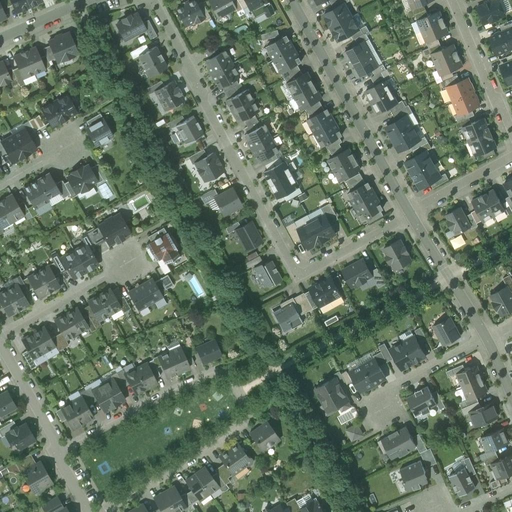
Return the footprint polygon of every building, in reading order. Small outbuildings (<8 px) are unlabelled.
[(16,13),(30,7),(26,0),(10,0),(13,5),(16,13)] [(193,0),(176,10),(185,26),(194,21),(195,23),(203,19),(204,18),(196,5),(193,0)] [(208,0),(217,17),(227,11),(228,12),(235,8),(231,1),(230,0),(208,0)] [(235,8),(237,12),(242,9),(237,0),(233,0),(231,1),(235,8)] [(244,0),(237,0),(242,9),(244,12),(243,9),(248,6),(244,0)] [(266,1),(264,0),(244,0),(248,6),(250,10),(264,3),(266,1)] [(350,1),(349,0),(338,0),(331,4),(334,9),(344,3),(345,4),(350,1)] [(408,0),(412,9),(423,5),(434,0),(408,0)] [(477,8),(483,24),(490,21),(491,22),(499,19),(498,18),(505,14),(499,0),(495,0),(491,2),(491,1),(483,4),(484,5),(477,8)] [(203,19),(204,21),(210,18),(202,2),(196,5),(204,18),(203,19)] [(250,11),(254,18),(264,13),(267,17),(274,13),(268,2),(264,4),(264,3),(250,10),(250,11)] [(323,15),(331,28),(352,17),(345,4),(344,3),(334,9),(323,15)] [(409,17),(415,15),(426,10),(423,5),(412,9),(407,12),(409,17)] [(428,16),(426,10),(415,15),(417,20),(428,16)] [(417,20),(422,31),(444,22),(442,17),(442,18),(439,11),(428,16),(417,20)] [(254,18),(257,23),(267,18),(267,17),(264,13),(254,18)] [(117,25),(125,40),(144,29),(145,29),(142,23),(137,14),(130,17),(129,16),(122,20),(123,21),(117,25)] [(359,30),(352,17),(331,28),(338,41),(350,34),(359,30)] [(511,19),(499,25),(503,32),(511,29),(511,30),(511,19)] [(144,29),(150,39),(157,36),(148,20),(142,23),(145,29),(144,29)] [(446,26),(444,22),(422,31),(426,42),(437,38),(448,33),(446,26)] [(353,40),(355,39),(366,33),(369,31),(366,26),(359,30),(350,34),(353,40)] [(489,38),(496,55),(511,48),(511,30),(511,29),(503,32),(489,38)] [(260,35),(262,41),(279,36),(278,30),(260,35)] [(56,58),(57,62),(63,60),(72,56),(78,54),(75,47),(77,46),(73,38),(71,39),(68,33),(48,41),(50,45),(56,58)] [(369,38),(366,33),(355,39),(358,45),(363,42),(363,41),(369,38)] [(267,47),(274,60),(294,49),(287,35),(267,47)] [(426,42),(429,48),(440,43),(437,38),(426,42)] [(344,53),(351,65),(370,54),(363,42),(358,45),(344,53)] [(442,49),(440,43),(429,48),(423,50),(426,56),(431,54),(442,49)] [(129,53),(133,59),(138,56),(149,50),(145,44),(129,53)] [(431,54),(436,65),(458,55),(457,51),(456,51),(453,44),(442,49),(431,54)] [(42,49),(45,56),(40,58),(45,69),(50,67),(48,62),(56,58),(50,45),(42,49)] [(35,47),(24,52),(34,74),(45,69),(40,58),(35,47)] [(138,56),(149,77),(167,67),(156,47),(149,50),(138,56)] [(204,50),(209,59),(220,53),(216,47),(204,50)] [(301,62),(294,49),(274,60),(281,73),(297,64),(301,62)] [(204,62),(211,75),(232,64),(224,51),(220,53),(209,59),(204,62)] [(36,79),(34,74),(24,52),(13,57),(18,68),(23,79),(25,84),(36,79)] [(377,66),(370,54),(351,65),(358,77),(372,69),(377,66)] [(460,59),(458,55),(436,65),(440,76),(452,71),(463,66),(460,59)] [(72,56),(63,60),(65,65),(74,61),(72,56)] [(511,61),(509,63),(504,65),(505,67),(502,68),(509,84),(511,82),(511,61)] [(0,62),(0,84),(1,85),(11,81),(6,70),(2,62),(0,62)] [(239,77),(232,64),(211,75),(218,88),(221,87),(236,79),(239,77)] [(281,73),(284,78),(300,69),(297,64),(281,73)] [(372,69),(375,76),(381,72),(386,69),(383,64),(377,67),(377,66),(372,69)] [(18,68),(12,70),(11,68),(6,70),(11,81),(13,86),(19,84),(20,87),(25,84),(23,79),(18,68)] [(303,75),(300,69),(284,78),(287,83),(303,75)] [(440,76),(443,81),(454,77),(452,71),(440,76)] [(287,83),(294,96),(314,85),(307,72),(303,75),(287,83)] [(384,77),(381,72),(375,76),(371,78),(374,83),(384,77)] [(457,75),(454,77),(443,81),(441,82),(444,89),(447,87),(460,82),(457,75)] [(221,87),(224,92),(238,84),(236,79),(221,87)] [(447,87),(453,101),(473,92),(468,79),(460,82),(447,87)] [(366,91),(371,102),(391,91),(385,80),(366,91)] [(147,89),(150,94),(155,91),(164,86),(161,81),(147,89)] [(155,91),(165,110),(183,101),(180,94),(181,94),(177,87),(176,88),(173,82),(164,86),(155,91)] [(240,83),(238,84),(224,92),(227,98),(243,89),(240,83)] [(322,98),(314,85),(294,96),(302,110),(305,108),(319,100),(322,98)] [(228,107),(231,112),(252,101),(247,90),(226,101),(229,106),(228,107)] [(397,103),(391,91),(371,102),(378,114),(389,108),(397,103)] [(479,105),(473,92),(453,101),(459,114),(471,109),(479,105)] [(67,94),(54,102),(64,120),(69,118),(68,117),(77,112),(67,94)] [(305,108),(308,113),(322,105),(319,100),(305,108)] [(389,108),(393,114),(406,106),(402,100),(397,103),(389,108)] [(258,111),(252,101),(231,112),(234,117),(235,117),(238,122),(258,111)] [(60,122),(64,120),(54,102),(41,109),(51,127),(60,122)] [(325,110),(322,105),(308,113),(311,118),(325,110)] [(408,105),(406,106),(393,114),(397,121),(406,115),(407,116),(413,113),(408,105)] [(307,120),(315,133),(335,122),(327,109),(325,110),(311,118),(307,120)] [(455,116),(458,122),(474,115),(471,109),(459,114),(455,116)] [(86,122),(89,127),(103,119),(100,114),(86,122)] [(39,115),(33,118),(39,129),(45,126),(39,115)] [(167,123),(170,129),(175,126),(184,121),(182,115),(167,123)] [(386,127),(392,138),(413,127),(407,116),(406,115),(397,121),(386,127)] [(182,139),(185,144),(203,134),(193,116),(184,121),(175,126),(178,131),(175,133),(179,141),(182,139)] [(244,122),(247,127),(258,122),(255,116),(244,122)] [(34,132),(39,129),(33,118),(28,121),(34,132)] [(456,123),(459,128),(471,123),(469,118),(456,123)] [(462,127),(468,142),(490,132),(488,128),(484,118),(462,127)] [(86,129),(96,146),(113,136),(103,119),(89,127),(86,129)] [(24,129),(30,139),(36,135),(34,132),(28,121),(22,125),(24,129)] [(258,121),(258,122),(247,127),(244,129),(247,134),(261,127),(258,121)] [(342,135),(335,122),(315,133),(322,146),(325,145),(339,137),(342,135)] [(244,136),(251,149),(271,138),(264,125),(261,127),(247,134),(244,136)] [(420,139),(413,127),(392,138),(399,151),(410,146),(420,140),(420,139)] [(24,129),(13,135),(25,156),(36,149),(30,139),(24,129)] [(492,137),(490,132),(468,142),(475,156),(497,147),(493,137),(492,137)] [(13,163),(25,156),(13,135),(1,142),(7,152),(13,163)] [(410,146),(412,151),(428,142),(425,136),(420,139),(420,140),(410,146)] [(328,150),(329,149),(339,144),(342,142),(339,137),(325,145),(328,150)] [(278,151),(271,138),(251,149),(258,162),(261,161),(275,153),(278,151)] [(432,148),(428,142),(412,151),(415,156),(426,150),(426,151),(432,148)] [(342,149),(339,144),(329,149),(332,155),(342,149)] [(188,157),(192,165),(195,163),(207,156),(203,149),(188,157)] [(328,160),(334,170),(355,159),(352,154),(351,154),(348,149),(328,160)] [(482,153),(484,159),(496,154),(493,149),(482,153)] [(405,162),(412,175),(433,163),(426,151),(426,150),(415,156),(405,162)] [(195,163),(204,181),(210,178),(211,179),(214,180),(217,179),(218,175),(217,174),(223,171),(213,153),(207,156),(195,163)] [(264,166),(266,165),(278,158),(275,153),(261,161),(264,166)] [(280,157),(278,158),(266,165),(268,170),(283,163),(280,157)] [(358,164),(355,159),(334,170),(340,181),(360,170),(357,165),(358,164)] [(264,173),(271,186),(292,174),(285,161),(283,163),(268,170),(264,173)] [(440,176),(433,163),(412,175),(420,189),(430,183),(441,177),(440,176)] [(88,165),(81,169),(74,173),(67,177),(69,181),(76,193),(82,190),(83,191),(92,186),(91,184),(96,181),(97,181),(90,169),(88,165)] [(96,181),(97,183),(103,180),(95,166),(90,169),(97,181),(96,181)] [(49,173),(37,180),(47,199),(59,192),(55,184),(49,173)] [(345,181),(349,186),(363,179),(360,173),(345,181)] [(430,183),(433,188),(449,179),(445,173),(440,176),(441,177),(430,183)] [(299,187),(292,174),(271,186),(278,198),(299,187)] [(366,184),(363,179),(349,186),(351,192),(366,184)] [(49,201),(47,199),(37,180),(23,188),(33,206),(35,209),(49,201)] [(59,192),(63,198),(70,194),(64,184),(62,180),(55,184),(59,192)] [(70,194),(72,198),(77,195),(76,193),(69,181),(64,184),(70,194)] [(348,194),(355,207),(375,196),(368,182),(366,184),(351,192),(348,194)] [(214,199),(223,215),(241,205),(232,188),(218,196),(214,198),(214,199)] [(200,197),(204,204),(214,199),(214,198),(218,196),(214,189),(200,197)] [(494,189),(483,195),(494,216),(505,210),(494,189)] [(12,194),(1,201),(13,222),(24,215),(18,205),(12,194)] [(484,222),(494,216),(483,195),(472,201),(476,210),(482,220),(483,222),(484,222)] [(383,209),(375,196),(355,207),(363,220),(366,218),(380,210),(381,210),(383,209)] [(0,225),(1,228),(13,222),(1,201),(0,201),(0,225)] [(24,215),(29,212),(27,209),(23,202),(18,205),(24,215)] [(325,215),(330,224),(338,219),(330,203),(321,208),(325,215)] [(33,206),(27,209),(29,212),(32,217),(38,214),(35,209),(33,206)] [(454,229),(456,234),(470,227),(465,216),(460,207),(446,215),(449,220),(447,221),(451,230),(454,229)] [(366,218),(369,223),(383,215),(380,210),(366,218)] [(471,213),(477,223),(482,220),(476,210),(471,213)] [(470,227),(472,229),(478,225),(477,223),(471,213),(465,216),(470,227)] [(107,240),(109,244),(116,240),(117,242),(123,238),(122,236),(129,232),(119,215),(112,219),(111,217),(105,221),(106,223),(99,227),(107,240)] [(325,215),(312,222),(322,241),(336,234),(330,224),(325,215)] [(494,216),(484,222),(486,227),(497,222),(494,216)] [(225,228),(228,234),(235,230),(240,227),(237,222),(225,228)] [(241,240),(246,250),(261,242),(250,222),(240,227),(235,230),(238,229),(242,236),(241,240)] [(286,227),(295,243),(303,238),(298,229),(295,222),(286,227)] [(308,249),(322,241),(312,222),(298,229),(303,238),(308,249)] [(87,233),(95,247),(107,240),(99,227),(87,233)] [(148,237),(151,242),(166,233),(163,228),(148,237)] [(449,238),(456,234),(454,229),(451,230),(446,233),(449,238)] [(161,259),(164,264),(179,256),(176,250),(177,250),(172,242),(167,233),(166,233),(151,242),(146,245),(156,262),(161,259)] [(96,250),(95,247),(87,234),(81,237),(85,244),(86,244),(91,253),(96,250)] [(392,263),(395,269),(411,261),(407,254),(409,253),(405,246),(404,247),(400,240),(384,248),(388,255),(386,256),(389,264),(392,263)] [(85,244),(74,251),(86,272),(98,265),(91,253),(86,244),(85,244)] [(74,279),(86,272),(74,251),(62,258),(74,279)] [(50,257),(53,263),(59,273),(65,270),(56,254),(50,257)] [(260,262),(261,264),(262,266),(264,265),(264,264),(259,256),(243,264),(246,269),(260,262)] [(342,271),(351,287),(358,283),(359,285),(366,281),(365,279),(372,275),(370,272),(364,259),(342,271)] [(253,268),(264,287),(271,283),(270,282),(273,281),(274,284),(281,280),(271,260),(264,264),(264,265),(262,266),(261,264),(253,268)] [(59,273),(53,263),(48,266),(54,276),(59,273)] [(48,266),(38,272),(50,292),(60,287),(54,276),(48,266)] [(372,275),(378,288),(386,284),(377,268),(370,272),(372,275)] [(39,298),(50,292),(38,272),(27,278),(33,288),(39,298)] [(23,294),(28,291),(22,281),(19,275),(11,280),(14,285),(17,284),(23,294)] [(159,279),(159,280),(165,290),(173,285),(167,275),(159,279)] [(332,279),(338,289),(344,286),(338,275),(332,279)] [(507,286),(510,293),(511,292),(511,291),(511,278),(510,275),(503,279),(507,286)] [(311,290),(319,306),(330,300),(340,294),(338,289),(332,279),(331,277),(310,288),(311,290)] [(27,278),(22,281),(28,291),(33,288),(27,278)] [(138,287),(148,304),(153,302),(162,296),(154,283),(152,279),(138,287)] [(167,293),(165,290),(159,280),(154,283),(162,296),(167,293)] [(14,285),(6,290),(18,310),(29,304),(23,294),(17,284),(14,285)] [(498,309),(502,315),(511,309),(511,292),(510,293),(507,286),(491,295),(494,302),(493,302),(497,310),(498,309)] [(138,287),(128,293),(138,310),(148,304),(138,287)] [(110,289),(99,295),(110,315),(120,308),(121,308),(116,300),(110,289)] [(8,316),(18,310),(6,290),(0,293),(0,302),(2,306),(8,316)] [(305,293),(306,295),(313,308),(313,309),(319,306),(311,290),(305,293)] [(293,298),(295,301),(306,295),(305,293),(304,292),(293,298)] [(98,321),(110,315),(99,295),(87,302),(98,321)] [(302,314),(313,308),(306,295),(295,301),(300,311),(302,314)] [(120,308),(123,313),(130,309),(123,296),(116,300),(121,308),(120,308)] [(153,302),(158,309),(167,304),(162,296),(153,302)] [(279,305),(281,309),(290,304),(288,300),(279,305)] [(330,300),(319,306),(323,313),(334,307),(330,300)] [(299,316),(298,312),(292,303),(290,304),(281,309),(273,313),(280,326),(283,331),(291,326),(289,321),(299,316)] [(77,308),(66,314),(77,334),(88,327),(77,308)] [(65,340),(77,334),(66,314),(54,321),(65,340)] [(303,323),(299,316),(289,321),(291,326),(292,329),(303,323)] [(440,338),(444,344),(459,336),(450,318),(434,326),(437,332),(437,334),(439,337),(440,338)] [(44,327),(33,333),(44,353),(55,346),(44,327)] [(415,330),(421,343),(427,340),(420,327),(415,330)] [(32,359),(44,353),(33,333),(21,340),(28,351),(32,359)] [(415,336),(403,343),(414,363),(426,356),(415,336)] [(183,339),(187,347),(190,355),(196,353),(189,337),(183,339)] [(196,349),(203,363),(221,355),(214,341),(196,349)] [(379,346),(381,352),(387,362),(393,359),(385,343),(379,346)] [(401,370),(414,363),(403,343),(390,349),(401,370)] [(180,347),(169,352),(179,374),(190,369),(188,366),(181,349),(180,347)] [(194,363),(190,355),(187,347),(181,349),(188,366),(194,363)] [(22,354),(31,369),(36,366),(32,359),(28,351),(22,354)] [(168,378),(179,374),(169,352),(158,356),(162,365),(168,378)] [(379,366),(387,362),(381,352),(373,356),(375,359),(379,366)] [(152,358),(153,359),(157,368),(162,365),(158,356),(152,358)] [(160,376),(157,368),(153,359),(146,363),(147,363),(155,379),(160,376)] [(375,359),(363,365),(373,385),(386,378),(379,366),(375,359)] [(146,363),(136,368),(146,389),(157,384),(155,379),(147,363),(146,363)] [(452,369),(454,375),(457,373),(465,370),(463,364),(452,369)] [(361,392),(373,385),(363,365),(350,372),(354,380),(361,392)] [(457,373),(462,386),(482,378),(476,365),(465,370),(457,373)] [(136,394),(146,389),(136,368),(125,374),(124,374),(130,384),(136,394)] [(122,370),(117,373),(123,385),(124,387),(130,384),(124,374),(125,374),(122,370)] [(336,377),(340,384),(345,382),(341,374),(340,371),(334,374),(336,378),(336,377)] [(345,382),(347,384),(352,381),(346,371),(341,374),(345,382)] [(118,388),(123,385),(117,373),(116,373),(110,376),(112,379),(113,379),(118,388)] [(341,408),(342,411),(351,406),(348,401),(349,400),(340,384),(336,377),(336,378),(315,389),(324,404),(324,405),(326,403),(329,408),(336,403),(338,406),(339,405),(341,408)] [(487,391),(482,378),(462,386),(468,399),(476,396),(487,391)] [(112,379),(103,385),(115,406),(125,400),(118,388),(113,379),(112,379)] [(104,412),(115,406),(103,385),(93,391),(92,391),(97,400),(104,412)] [(414,413),(416,417),(422,413),(423,414),(430,411),(429,409),(432,408),(431,407),(437,404),(431,394),(427,386),(421,389),(415,393),(406,398),(414,412),(413,412),(414,413)] [(91,387),(85,390),(92,403),(97,400),(92,391),(93,391),(91,387)] [(92,403),(85,390),(79,394),(81,397),(82,397),(87,406),(92,403)] [(0,414),(1,416),(16,408),(7,391),(0,394),(0,414)] [(437,404),(440,410),(445,407),(437,391),(431,394),(437,404)] [(465,400),(467,406),(478,401),(476,396),(468,399),(465,400)] [(81,397),(71,403),(83,424),(94,418),(87,406),(82,397),(81,397)] [(470,411),(481,407),(478,401),(467,406),(462,408),(464,414),(470,412),(470,411)] [(470,412),(476,426),(498,417),(492,402),(481,407),(470,411),(470,412)] [(73,429),(83,424),(71,403),(61,409),(67,419),(73,429)] [(324,405),(324,404),(321,406),(326,416),(341,408),(339,405),(338,406),(336,403),(329,408),(326,403),(324,405)] [(55,412),(61,422),(67,419),(61,409),(55,412)] [(0,428),(0,430),(3,436),(5,435),(10,432),(9,430),(16,426),(13,421),(0,428)] [(17,448),(21,449),(35,440),(25,423),(17,428),(16,426),(9,430),(10,432),(5,435),(11,445),(14,443),(17,448)] [(255,441),(262,451),(279,439),(275,434),(276,431),(274,428),(271,428),(267,423),(250,435),(255,441)] [(347,430),(352,440),(363,435),(357,424),(347,430)] [(406,426),(381,439),(387,451),(392,459),(416,446),(412,437),(406,426)] [(480,437),(487,452),(495,449),(509,442),(503,428),(480,437)] [(420,453),(427,449),(419,433),(412,437),(416,446),(420,453)] [(384,453),(387,451),(381,439),(378,441),(384,453)] [(250,445),(261,459),(266,456),(262,451),(255,441),(250,445)] [(224,463),(232,475),(245,466),(245,465),(248,466),(251,464),(252,460),(250,457),(247,457),(237,444),(235,444),(233,446),(231,448),(219,457),(224,463)] [(430,448),(427,449),(420,453),(423,458),(427,456),(431,465),(437,463),(430,448)] [(484,453),(487,459),(497,454),(495,449),(487,452),(484,453)] [(14,463),(21,474),(22,473),(22,472),(36,464),(30,454),(14,463)] [(491,463),(499,460),(497,454),(487,459),(484,460),(486,466),(492,463),(491,463)] [(492,463),(498,479),(506,476),(511,473),(511,454),(499,460),(491,463),(492,463)] [(427,456),(423,458),(426,467),(431,465),(427,456)] [(465,468),(469,476),(476,473),(469,457),(463,459),(467,467),(465,468)] [(408,491),(414,488),(421,485),(428,482),(423,472),(426,471),(424,467),(423,467),(420,460),(400,469),(404,479),(403,480),(408,491)] [(22,473),(31,487),(34,485),(37,491),(40,492),(43,490),(44,488),(51,483),(47,475),(47,473),(45,470),(44,470),(39,462),(36,464),(22,472),(22,473)] [(214,470),(225,485),(230,481),(228,478),(232,475),(224,463),(214,470)] [(205,467),(195,474),(209,494),(219,487),(205,467)] [(457,491),(460,496),(465,493),(466,493),(469,491),(476,487),(469,476),(465,468),(465,467),(449,476),(454,485),(456,491),(455,491),(456,491),(457,491)] [(199,501),(209,494),(195,474),(185,481),(199,501)] [(506,476),(498,479),(490,482),(493,488),(508,482),(506,476)] [(174,486),(164,492),(175,511),(177,511),(186,507),(180,497),(174,486)] [(161,511),(175,511),(164,492),(153,498),(159,509),(161,511)] [(186,507),(188,511),(189,511),(194,509),(185,494),(180,497),(186,507)] [(41,505),(44,511),(56,511),(63,508),(57,496),(41,505)] [(287,503),(291,511),(303,511),(302,508),(295,497),(287,503)] [(324,511),(320,505),(321,505),(320,504),(318,501),(315,503),(314,501),(302,508),(303,511),(324,511)]
